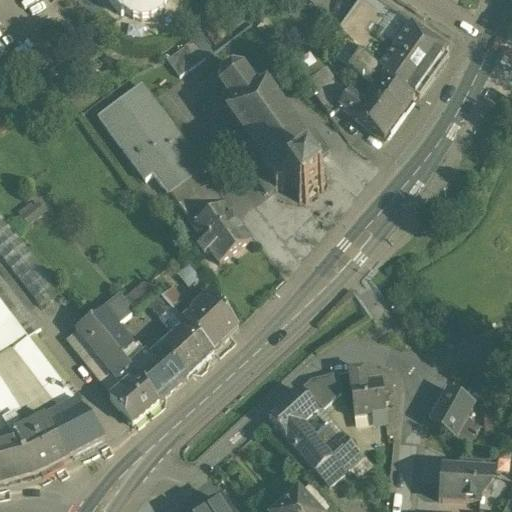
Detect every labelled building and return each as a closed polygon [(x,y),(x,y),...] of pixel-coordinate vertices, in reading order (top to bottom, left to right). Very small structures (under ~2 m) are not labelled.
[(102,0),(121,22),(126,18),(133,23),(142,26),(151,24),(160,20),(165,12),(168,3),(167,0),(102,0)] [(410,28),(370,0),(360,0),(337,33),(358,54),(364,59),(373,46),(389,57),(410,28)] [(389,57),(378,73),(384,79),(381,84),(411,105),(447,54),(410,28),(389,57)] [(192,44),(205,61),(214,56),(201,38),(192,44)] [(192,44),(183,50),(184,51),(195,68),(205,61),(192,44)] [(195,68),(184,51),(166,64),(178,81),(195,68)] [(364,59),(358,54),(347,72),(374,91),(380,83),(381,84),(384,79),(378,73),(364,59)] [(303,142),(293,127),(295,125),(293,123),(291,125),(280,110),(283,108),(281,106),(278,108),(268,93),(271,91),(269,89),(266,91),(266,90),(265,90),(263,88),(261,89),(263,92),(258,96),(250,85),(253,83),(251,80),(248,82),(244,76),(245,73),(243,72),(241,75),(232,73),(231,70),(228,71),(229,74),(222,79),(219,77),(217,80),(220,82),(219,91),(215,92),(216,95),(220,94),(223,99),(216,104),(213,100),(201,108),(204,112),(202,114),(215,132),(214,133),(217,138),(218,137),(227,149),(237,142),(262,176),(254,181),(267,198),(277,190),(278,191),(280,193),(283,191),(281,189),(285,186),(286,188),(290,186),(299,199),(296,201),(298,204),(301,202),(302,202),(304,205),(307,203),(305,200),(306,199),(307,200),(317,193),(316,191),(317,191),(320,194),(322,191),(320,189),(321,188),(321,187),(324,185),(322,182),(319,184),(317,182),(319,180),(320,176),(317,173),(313,173),(311,174),(309,172),(312,170),(311,167),(314,164),(316,167),(319,165),(317,163),(318,162),(317,161),(328,154),(315,136),(307,142),(306,140),(303,142)] [(343,103),(322,73),(304,86),(328,120),(339,112),(338,111),(343,103)] [(343,103),(338,111),(339,112),(352,122),(383,144),(411,105),(381,84),(380,83),(374,91),(362,107),(348,97),(343,103)] [(204,174),(141,89),(99,121),(145,182),(153,176),(169,198),(201,176),(204,174)] [(201,176),(169,198),(197,237),(192,241),(197,247),(202,243),(208,252),(219,267),(250,244),(201,176)] [(0,256),(43,311),(64,294),(0,212),(0,256)] [(202,243),(197,247),(203,256),(208,252),(202,243)] [(40,331),(0,280),(0,305),(12,321),(27,341),(35,335),(40,331)] [(134,305),(153,293),(147,283),(128,294),(134,305)] [(180,304),(172,293),(162,301),(171,312),(180,304)] [(211,297),(193,314),(194,316),(184,325),(183,326),(189,332),(211,355),(237,331),(211,297)] [(120,298),(103,311),(117,329),(134,316),(120,298)] [(0,329),(12,321),(0,305),(0,329)] [(117,329),(103,311),(89,323),(100,338),(118,360),(120,362),(134,351),(134,350),(117,329)] [(184,325),(177,318),(169,325),(181,338),(189,332),(183,326),(184,325)] [(27,341),(12,321),(0,329),(0,335),(12,351),(37,385),(52,374),(27,341)] [(89,323),(79,331),(88,342),(90,345),(100,338),(89,323)] [(181,338),(163,355),(187,382),(213,358),(211,355),(189,332),(181,338)] [(12,351),(0,335),(0,358),(0,359),(12,351)] [(82,400),(35,335),(27,341),(52,374),(76,405),(76,406),(82,400)] [(118,360),(100,338),(90,345),(86,348),(105,371),(118,360)] [(160,352),(149,362),(145,357),(142,360),(134,351),(120,362),(130,374),(132,377),(134,379),(158,407),(187,382),(163,355),(160,352)] [(120,362),(118,360),(105,371),(112,381),(121,381),(124,378),(130,374),(120,362)] [(52,374),(37,385),(59,414),(76,405),(52,374)] [(132,377),(130,374),(124,378),(129,384),(134,379),(132,377)] [(364,375),(349,376),(350,388),(365,387),(364,375)] [(335,376),(311,382),(309,384),(302,390),(323,414),(340,397),(335,376)] [(158,407),(134,379),(129,384),(109,402),(132,429),(158,407)] [(365,387),(350,388),(353,421),(371,419),(372,429),(386,428),(382,385),(365,387)] [(20,416),(0,387),(0,420),(4,427),(14,420),(20,416)] [(485,401),(467,390),(462,400),(472,407),(479,410),(485,401)] [(447,393),(428,427),(452,442),(464,420),(472,407),(462,400),(447,393)] [(297,394),(267,421),(328,490),(343,478),(342,476),(362,459),(344,439),(327,456),(303,428),(317,416),(297,394)] [(59,414),(41,424),(62,463),(104,442),(76,406),(76,405),(59,414)] [(486,437),(505,437),(504,411),(486,411),(486,437)] [(0,420),(0,446),(15,443),(12,439),(4,427),(0,420)] [(22,434),(14,420),(4,427),(12,439),(22,434)] [(464,420),(452,442),(465,451),(470,442),(478,428),(464,420)] [(22,434),(12,439),(15,443),(35,478),(62,463),(41,424),(22,434)] [(470,442),(465,451),(469,453),(474,445),(470,442)] [(15,443),(0,446),(0,487),(24,481),(35,478),(15,443)] [(495,464),(458,461),(457,474),(494,477),(495,464)] [(457,474),(456,474),(456,477),(443,476),(443,483),(439,482),(438,501),(480,505),(481,497),(492,498),(494,477),(457,474)] [(326,511),(307,491),(302,496),(301,500),(312,511),(326,511)] [(291,502),(280,511),(312,511),(301,500),(302,496),(292,495),(291,502)] [(226,511),(221,503),(205,511),(226,511)]
